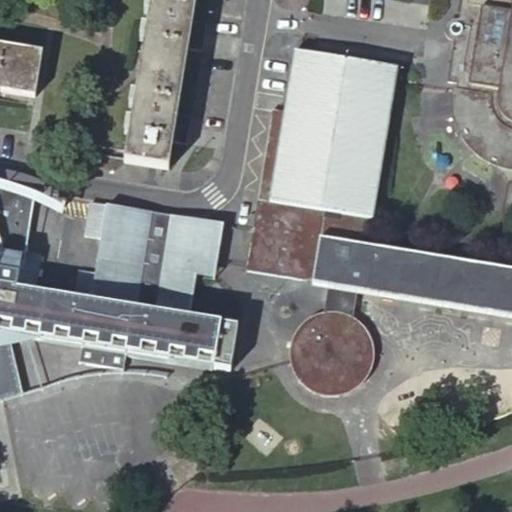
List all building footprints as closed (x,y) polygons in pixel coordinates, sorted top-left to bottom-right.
[(152,0),(125,166),(169,174),(173,146),(187,148),(192,121),(177,118),(188,51),(203,53),(207,26),(193,24),(196,0),(152,0)] [(511,0),(466,0),(462,25),(459,25),(457,25),(454,27),(451,29),(450,33),(450,36),(451,40),(453,42),(456,44),(460,45),(454,86),(463,88),(461,95),(458,95),(457,112),(460,127),(469,147),(484,166),(495,172),(511,177),(511,176),(511,0)] [(41,57),(0,49),(0,94),(34,100),(41,57)] [(273,114),(258,204),(369,223),(374,224),(398,73),(298,57),(288,116),(273,114)] [(0,354),(39,345),(80,352),(78,369),(122,376),(125,360),(167,367),(229,377),(236,333),(187,325),(195,280),(187,279),(190,262),(217,266),(223,230),(80,206),(74,241),(103,245),(97,279),(81,276),(76,306),(39,300),(46,261),(30,259),(40,200),(0,192),(0,354)] [(511,274),(364,250),(369,223),(258,204),(246,277),(329,290),(324,319),(315,322),(307,328),(298,341),(296,347),(295,358),(296,369),(301,378),(308,386),(310,388),(311,390),(317,393),(326,395),(337,396),(346,394),(354,390),(356,389),(367,378),(372,365),(374,358),(371,343),(363,330),(353,322),(358,294),(511,319),(511,274)] [(217,266),(190,262),(187,279),(195,280),(214,283),(217,266)] [(0,409),(65,391),(108,386),(163,389),(167,367),(125,360),(122,376),(78,369),(80,352),(39,345),(0,354),(0,409)]
